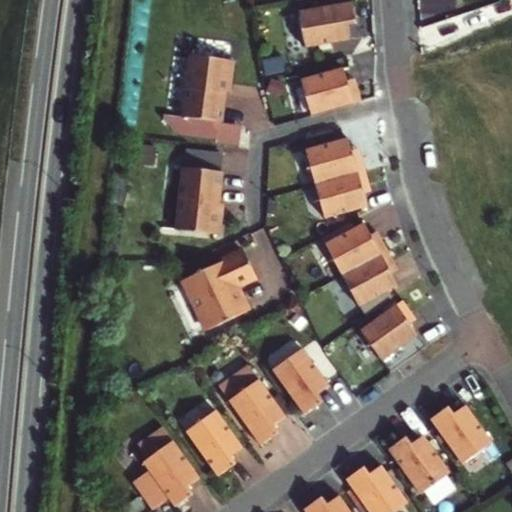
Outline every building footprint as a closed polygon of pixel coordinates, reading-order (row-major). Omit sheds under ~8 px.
[(353,0),(312,0),(298,3),(305,39),(350,30),(346,9),(355,8),(353,0)] [(224,53),(183,49),(177,111),(214,115),(218,78),(222,78),(224,53)] [(301,72),(311,107),(361,93),(357,78),(349,80),(343,59),(301,72)] [(307,145),(315,179),(365,167),(362,153),(355,155),(350,134),(307,145)] [(183,161),(177,223),(215,227),(217,207),(213,206),(217,165),(183,161)] [(365,167),(315,179),(323,214),(366,204),(361,183),(369,181),(365,167)] [(326,238),(342,270),(389,248),(382,235),(376,238),(366,219),(326,238)] [(389,248),(342,270),(357,302),(397,283),(388,264),(395,261),(389,248)] [(184,276),(208,327),(247,309),(235,282),(254,274),(242,249),(184,276)] [(402,299),(360,329),(381,359),(417,333),(405,316),(411,312),(402,299)] [(269,371),(301,415),(313,406),(308,399),(325,387),(299,349),(269,371)] [(225,402),(257,446),(270,437),(264,430),(282,417),(255,380),(225,402)] [(424,422),(456,467),(486,445),(459,408),(442,420),(437,413),(424,422)] [(182,433),(214,477),(226,468),(221,461),(238,449),(212,411),(182,433)] [(381,452),(413,497),(443,475),(417,438),(399,450),(394,443),(381,452)] [(169,442),(139,463),(166,501),(170,508),(183,499),(178,492),(195,479),(169,442)] [(339,482),(360,511),(391,511),(401,505),(374,468),(357,480),(352,473),(339,482)] [(297,511),(341,511),(332,498),(315,510),(309,503),(297,511)]
